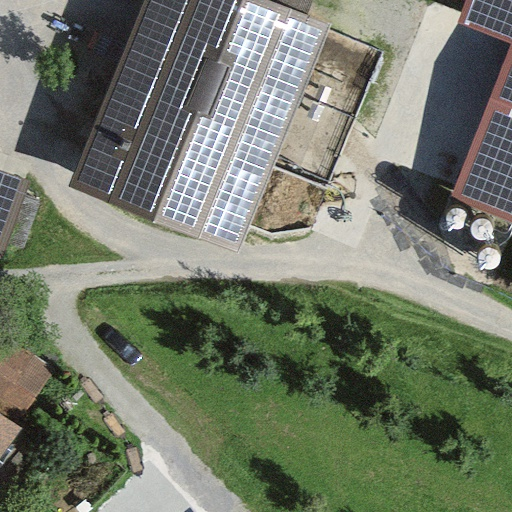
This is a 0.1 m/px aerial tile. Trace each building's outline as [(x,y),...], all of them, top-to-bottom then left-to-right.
[(226,245),(308,33),(220,0),(136,0),(66,183),(226,245)] [(303,0),(264,0),(298,14),(303,0)] [(511,35),(511,40),(456,202),(511,221),(511,0),(471,0),(465,20),(511,35)] [(0,235),(17,187),(0,181),(0,235)] [(95,373),(49,345),(39,362),(84,390),(95,373)]
